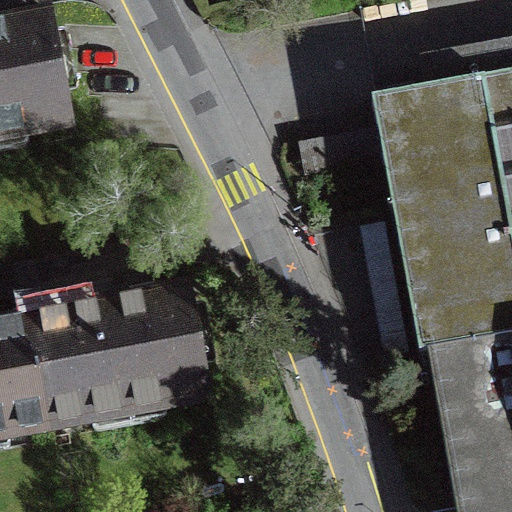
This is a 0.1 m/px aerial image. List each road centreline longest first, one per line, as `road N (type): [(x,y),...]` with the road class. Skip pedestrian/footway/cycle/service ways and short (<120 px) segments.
road 1 (residential): [(255,235),(364,511)]
road 2 (residential): [(134,0),(255,235)]
road 3 (residential): [(0,283),(255,235)]
